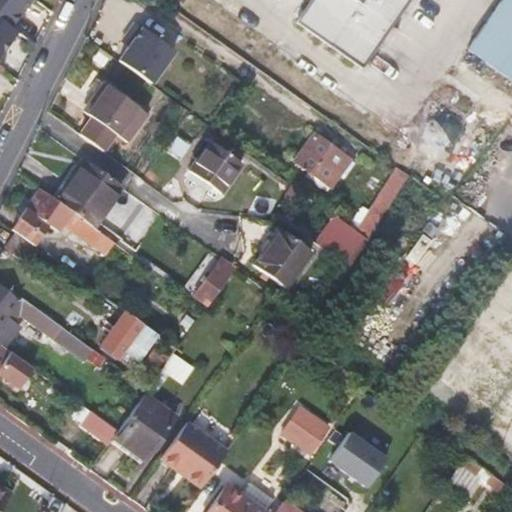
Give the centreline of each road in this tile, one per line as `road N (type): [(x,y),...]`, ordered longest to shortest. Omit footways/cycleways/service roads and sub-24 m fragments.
road 1 (unknown): [(246,0),(341,89),(363,96),(403,84),(475,0)]
road 2 (unknown): [(29,102),(234,252)]
road 3 (residential): [(81,0),(0,162)]
road 4 (residential): [(0,430),(110,511)]
